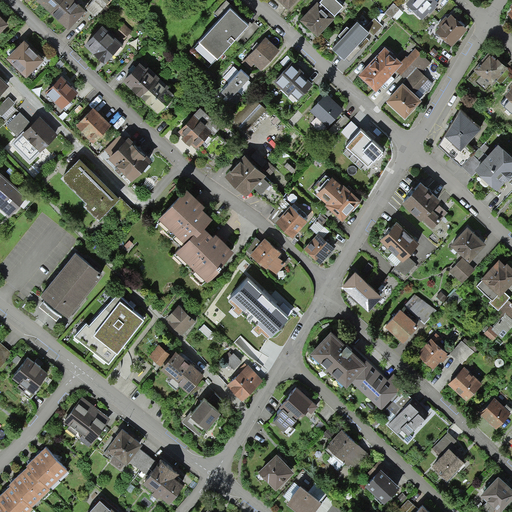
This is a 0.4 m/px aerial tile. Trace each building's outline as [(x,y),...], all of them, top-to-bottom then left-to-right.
[(35,0),(68,32),(86,13),(72,0),(35,0)] [(275,0),(288,12),(300,0),(275,0)] [(334,0),(324,0),(320,4),(335,18),(343,9),(334,0)] [(437,6),(439,4),(434,0),(410,0),(406,5),(423,21),(430,15),(431,16),(438,8),(437,6)] [(191,51),(208,66),(249,21),(226,1),(214,14),(217,16),(198,37),(201,40),(191,51)] [(394,4),(385,14),(392,19),(400,10),(394,4)] [(318,39),(334,22),(317,5),(301,22),(318,39)] [(0,27),(9,19),(0,10),(0,27)] [(451,46),(466,30),(449,15),(435,31),(451,46)] [(375,20),(366,29),(374,37),(383,27),(375,20)] [(121,42),(124,39),(103,21),(85,40),(105,59),(112,51),(115,54),(123,44),(121,42)] [(344,61),(369,35),(358,25),(351,32),(347,29),(339,38),(342,41),(333,51),(344,61)] [(254,60),(262,67),(280,47),(265,34),(246,55),(253,61),(254,60)] [(3,49),(27,72),(44,54),(25,35),(13,46),(10,43),(3,49)] [(402,75),(421,55),(415,49),(406,59),(405,58),(401,63),(386,48),(359,77),(376,93),(397,71),(402,75)] [(474,72),(490,85),(496,78),(503,83),(511,70),(511,69),(489,52),(474,72)] [(421,55),(402,75),(406,81),(387,102),(407,121),(424,103),(421,99),(434,86),(421,74),(431,63),(421,55)] [(159,108),(175,90),(139,58),(123,76),(159,108)] [(274,78),(289,92),(291,89),(298,96),(313,80),(292,61),(285,68),(284,67),(274,78)] [(224,76),(229,80),(238,70),(233,65),(224,76)] [(245,69),(241,66),(238,70),(229,80),(221,88),(229,96),(237,88),(247,77),(250,74),(245,69)] [(0,90),(9,82),(0,72),(0,90)] [(45,89),(62,105),(78,88),(61,72),(45,89)] [(252,83),(247,77),(237,88),(242,93),(252,83)] [(327,124),(342,107),(325,92),(310,108),(327,124)] [(0,112),(2,115),(15,102),(9,96),(0,104),(0,112)] [(234,119),(246,130),(267,106),(255,96),(234,119)] [(75,122),(93,139),(109,121),(91,104),(75,122)] [(465,141),(481,123),(460,104),(445,131),(446,133),(439,144),(462,165),(473,153),(476,151),(465,141)] [(221,125),(200,106),(179,129),(185,134),(182,137),(190,144),(192,141),(199,148),(200,147),(211,157),(227,140),(218,132),(216,135),(214,133),(221,125)] [(30,120),(20,110),(7,123),(17,133),(30,120)] [(30,161),(58,132),(39,115),(12,143),(30,161)] [(366,162),(368,164),(383,149),(372,138),(367,134),(361,128),(346,144),(349,146),(344,151),(361,167),(366,162)] [(106,154),(131,177),(150,156),(125,133),(106,154)] [(497,185),(511,169),(511,150),(498,137),(479,158),(473,153),(462,165),(472,175),(479,168),(483,172),(481,174),(481,176),(486,180),(488,181),(490,178),(497,185)] [(226,172),(247,191),(254,183),(262,190),(270,180),(263,173),(266,170),(245,151),(226,172)] [(122,219),(134,208),(80,153),(61,172),(88,197),(83,202),(98,216),(109,205),(122,219)] [(0,192),(11,179),(0,169),(0,192)] [(344,216),(361,196),(332,170),(316,189),(326,198),(325,200),(344,216)] [(148,173),(138,183),(147,193),(157,183),(148,173)] [(434,208),(430,203),(439,193),(421,175),(401,196),(433,227),(449,210),(440,202),(434,208)] [(11,179),(0,192),(0,202),(10,212),(27,192),(11,179)] [(197,228),(203,222),(212,213),(203,204),(205,201),(187,184),(157,215),(165,222),(161,226),(179,242),(194,226),(197,228)] [(277,218),(292,233),(307,217),(292,203),(277,218)] [(407,252),(420,239),(397,217),(380,235),(383,239),(375,247),(406,276),(419,263),(407,252)] [(194,226),(179,242),(173,249),(174,250),(173,252),(182,261),(184,259),(194,269),(192,271),(202,280),(234,244),(215,226),(211,229),(203,222),(197,228),(194,226)] [(450,240),(470,258),(486,239),(467,222),(450,240)] [(321,259),(335,244),(319,229),(305,245),(321,259)] [(276,270),(285,260),(278,253),(282,249),(265,234),(261,238),(256,234),(247,247),(266,265),(268,263),(276,270)] [(474,255),(482,263),(489,255),(481,247),(474,255)] [(68,313),(103,269),(76,248),(41,292),(45,295),(43,297),(61,311),(63,309),(68,313)] [(499,307),(508,297),(510,295),(503,289),(511,279),(511,261),(507,257),(505,260),(499,254),(482,273),(484,275),(476,284),(492,298),(490,300),(498,308),(499,307)] [(474,267),(462,256),(449,269),(461,281),(474,267)] [(341,281),(368,305),(382,290),(355,266),(341,281)] [(235,308),(266,337),(289,313),(250,276),(233,294),(242,302),(235,308)] [(109,360),(144,314),(129,303),(131,301),(119,290),(90,320),(87,319),(74,333),(109,360)] [(428,320),(438,307),(419,294),(409,307),(428,320)] [(511,301),(508,297),(499,307),(503,311),(505,309),(511,315),(511,301)] [(183,332),(196,318),(179,302),(165,316),(169,320),(183,332)] [(385,324),(403,340),(420,320),(402,304),(385,324)] [(204,323),(199,328),(210,337),(214,332),(204,323)] [(391,397),(401,387),(369,356),(367,358),(333,325),(311,347),(313,349),(309,353),(341,384),(345,381),(346,382),(351,378),(381,407),(391,397)] [(419,351),(434,364),(448,348),(433,335),(419,351)] [(0,365),(12,353),(0,342),(0,365)] [(161,363),(171,352),(159,342),(150,354),(161,363)] [(189,388),(204,369),(176,346),(171,352),(161,363),(172,374),(169,378),(176,385),(180,381),(189,388)] [(234,351),(226,360),(234,368),(242,359),(234,351)] [(31,395),(47,374),(27,358),(11,378),(31,395)] [(243,397),(262,378),(246,362),(227,382),(243,397)] [(449,379),(467,395),(483,378),(464,362),(449,379)] [(310,399),(313,397),(297,382),(278,401),(282,404),(277,409),(279,411),(273,417),(288,431),(294,425),(291,422),(296,416),(295,415),(300,410),(302,413),(306,409),(310,413),(317,405),(310,399)] [(421,403),(419,405),(403,391),(395,399),(403,407),(388,423),(404,438),(430,410),(421,403)] [(200,432),(221,407),(204,393),(183,419),(200,432)] [(481,411),(496,426),(511,410),(496,395),(481,411)] [(90,443),(108,421),(93,409),(95,406),(83,396),(53,433),(71,447),(80,435),(90,443)] [(140,468),(150,456),(138,446),(142,441),(122,425),(108,443),(109,445),(103,452),(120,467),(128,458),(140,468)] [(355,466),(369,451),(343,426),(337,433),(329,426),(322,433),(329,440),(323,446),(330,454),(327,457),(338,468),(346,461),(349,464),(351,462),(355,466)] [(445,481),(461,463),(446,450),(456,439),(447,431),(432,449),(440,457),(430,468),(445,481)] [(49,483),(67,466),(46,443),(38,451),(30,458),(28,460),(30,462),(21,469),(13,477),(11,479),(13,480),(4,489),(0,492),(0,507),(4,511),(25,511),(34,503),(32,501),(50,485),(49,483)] [(276,485),(294,468),(277,449),(258,467),(276,485)] [(150,456),(140,468),(145,472),(141,477),(152,485),(169,498),(184,478),(175,471),(179,466),(162,454),(157,461),(150,456)] [(381,501),(400,482),(381,463),(377,466),(375,464),(367,471),(370,474),(365,479),(377,492),(374,494),(381,501)] [(305,511),(310,511),(322,496),(300,480),(286,497),(305,511)] [(478,511),(499,511),(511,499),(511,494),(498,480),(479,499),(485,505),(478,511)] [(120,511),(112,504),(111,505),(100,495),(87,509),(90,511),(120,511)] [(409,499),(399,509),(401,511),(405,511),(414,503),(409,499)] [(435,511),(423,500),(411,511),(435,511)]
